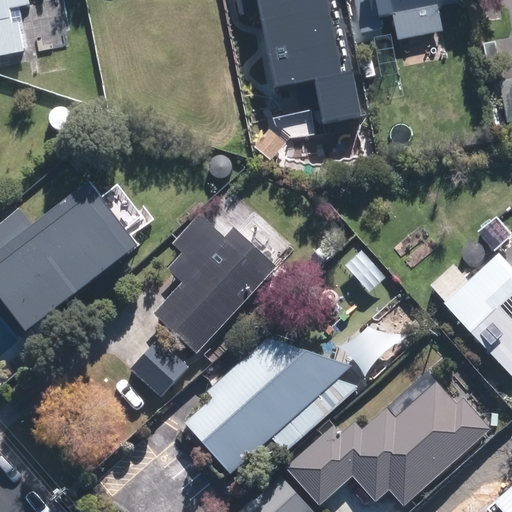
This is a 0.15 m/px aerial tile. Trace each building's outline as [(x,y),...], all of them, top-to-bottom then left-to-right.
[(35,4),(34,0),(0,0),(0,56),(31,52),(23,6),(35,4)] [(358,59),(346,0),(272,0),(254,3),(265,63),(292,58),(295,70),(358,59)] [(351,0),(358,41),(384,36),(381,19),(398,16),(402,40),(443,33),(439,12),(463,8),(461,0),(351,0)] [(66,49),(34,55),(37,74),(69,68),(66,49)] [(511,80),(499,83),(506,124),(511,122),(511,80)] [(0,293),(34,334),(141,246),(88,183),(36,225),(21,207),(0,224),(0,293)] [(200,355),(279,267),(239,230),(228,242),(201,217),(173,248),(183,257),(172,268),(187,282),(157,316),(200,355)] [(511,232),(498,217),(481,231),(500,253),(511,242),(511,232)] [(455,266),(432,286),(511,377),(511,274),(498,259),(470,283),(455,266)] [(189,371),(158,340),(127,371),(159,402),(189,371)] [(339,380),(352,369),(274,342),(183,421),(230,475),(273,438),(339,380)] [(323,435),(285,468),(318,507),(353,477),(375,502),(390,489),(404,506),(495,427),(470,398),(460,407),(430,371),(365,427),(357,418),(346,428),(336,416),(319,430),(323,435)] [(360,389),(339,380),(273,438),(286,453),(360,389)] [(511,483),(511,434),(510,432),(469,470),(496,499),(511,483)] [(314,511),(281,476),(242,511),(314,511)] [(511,511),(511,493),(491,511),(511,511)]
